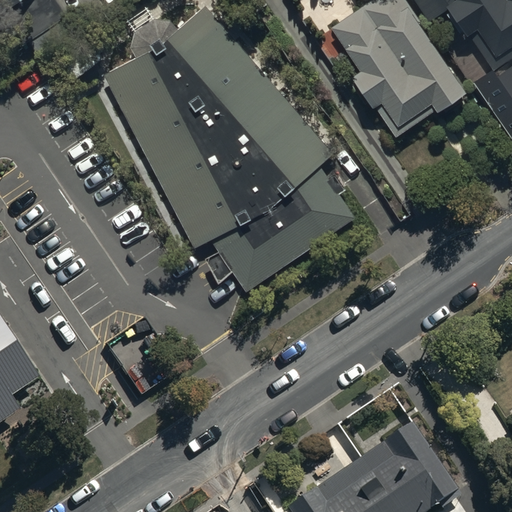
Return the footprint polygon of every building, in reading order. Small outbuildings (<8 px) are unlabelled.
[(0,0),(0,8),(28,50),(69,22),(53,0),(0,0)] [(208,0),(203,0),(109,58),(189,225),(205,216),(239,267),(346,197),(311,145),(318,122),(208,0)] [(465,101),(406,16),(411,13),(401,0),(378,0),(330,34),(343,53),(332,61),(370,116),(373,114),(394,143),(433,116),(436,120),(465,101)] [(511,0),(438,0),(448,15),(443,18),(463,47),(469,43),(493,77),(511,63),(511,0)] [(511,127),(511,77),(511,76),(476,99),(500,136),(511,127)] [(0,103),(0,141),(55,102),(37,77),(0,103)] [(77,127),(23,164),(35,182),(89,145),(77,127)] [(39,374),(0,318),(0,419),(19,407),(9,395),(39,374)] [(413,427),(289,511),(436,511),(460,496),(413,427)]
